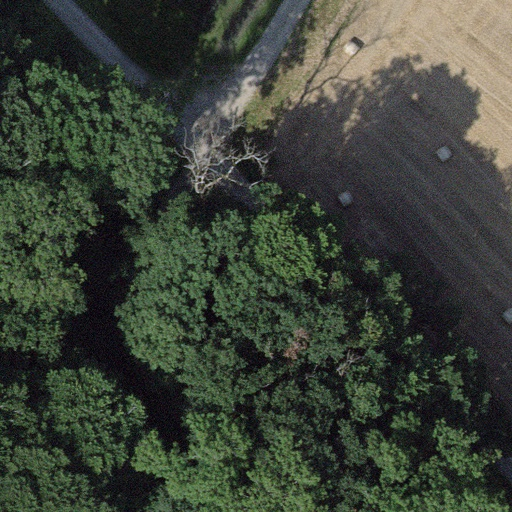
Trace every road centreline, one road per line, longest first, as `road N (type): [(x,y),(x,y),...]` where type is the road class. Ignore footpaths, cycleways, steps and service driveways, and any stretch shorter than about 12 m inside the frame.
road 1 (track): [(511,474),(57,0)]
road 2 (track): [(206,156),(0,494)]
road 3 (track): [(206,156),(299,0)]
